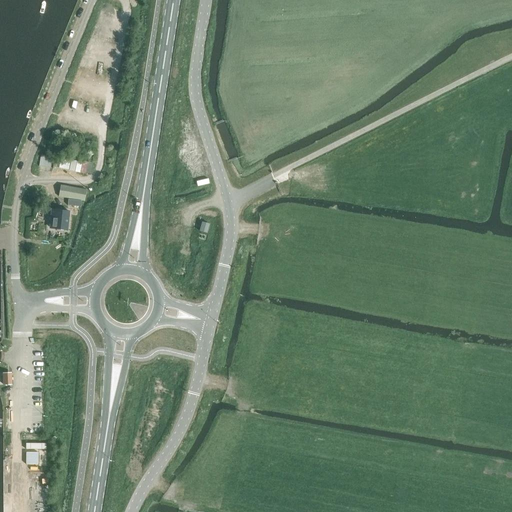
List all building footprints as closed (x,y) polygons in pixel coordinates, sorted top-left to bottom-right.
[(51,168),(52,158),(40,156),(39,166),(51,168)] [(59,168),(69,170),(71,160),(61,158),(59,168)] [(93,164),(72,160),(70,171),(85,174),(85,172),(91,174),(93,164)] [(59,196),(85,201),(86,190),(61,185),(59,196)] [(69,211),(55,210),(54,216),(54,217),(51,217),(50,227),(53,227),(53,228),(67,230),(69,218),(68,218),(69,211)] [(207,233),(209,225),(209,224),(202,222),(199,231),(207,233)]
